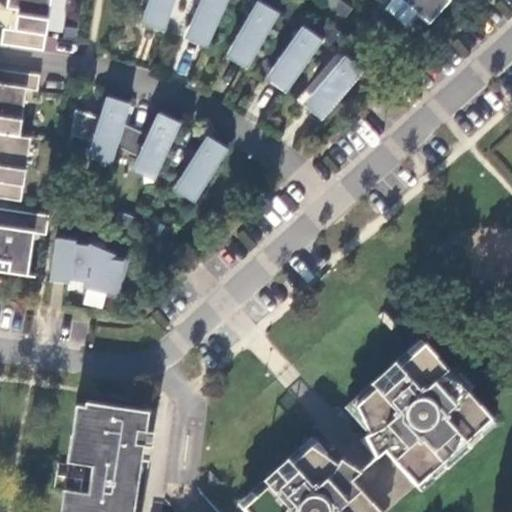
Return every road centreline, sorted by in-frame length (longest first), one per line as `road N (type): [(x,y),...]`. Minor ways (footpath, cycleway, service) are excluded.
road 1 (residential): [(329,204),(157,358),(114,366),(0,351)]
road 2 (residential): [(329,204),(264,144),(175,96),(89,69),(0,55)]
road 3 (residential): [(511,42),(329,204)]
